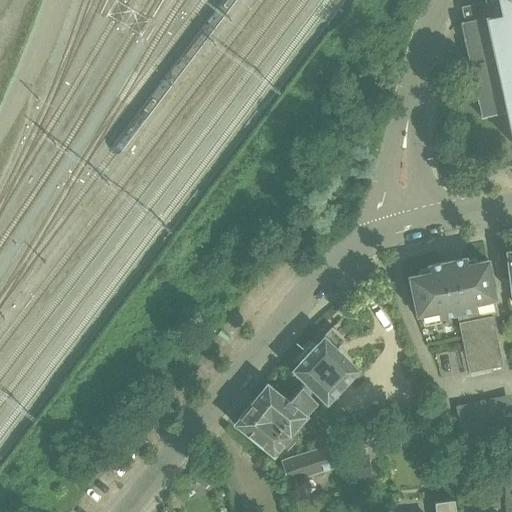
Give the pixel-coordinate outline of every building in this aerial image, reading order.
[(461,6),(462,7),(464,21),(461,22),(481,117),(505,112),(511,141),(511,0),(484,0),(485,1),(461,6)] [(429,272),(409,276),(417,314),(437,310),(439,316),(457,313),(469,372),(503,365),(493,316),(499,315),(487,259),(467,264),(465,257),(428,265),(429,272)] [(332,328),(292,369),(327,402),(358,369),(337,349),(345,340),(332,328)] [(480,374),(479,388),(503,389),(504,375),(480,374)] [(267,383),(251,403),(290,435),(317,402),(302,387),(290,402),(267,383)] [(484,449),(502,445),(492,396),(474,400),(484,449)] [(331,401),(324,409),(333,420),(320,430),(325,437),(343,429),(337,422),(343,415),(331,401)] [(290,435),(251,403),(234,423),(273,455),(281,446),(286,450),(296,441),(289,435),(290,435)] [(309,444),(311,451),(282,461),(288,483),(337,466),(330,444),(326,446),(324,437),(309,444)] [(206,487),(223,467),(206,452),(189,472),(189,473),(206,487)] [(371,476),(369,455),(350,457),(353,478),(371,476)] [(455,511),(454,500),(435,503),(434,511),(455,511)]
